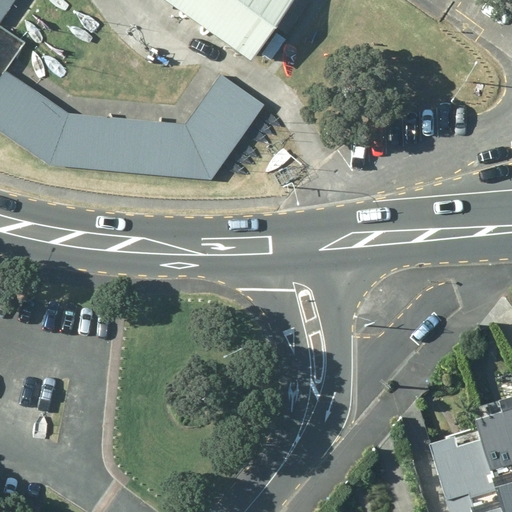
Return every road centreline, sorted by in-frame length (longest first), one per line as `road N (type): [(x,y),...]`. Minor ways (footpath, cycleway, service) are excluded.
road 1 (residential): [(320,249),(338,348),(335,398),(320,429),(256,499)]
road 2 (residential): [(256,499),(293,398),(296,352),(274,251)]
road 3 (secondary): [(0,200),(138,230),(203,254)]
road 4 (secondary): [(203,254),(135,263),(67,259),(0,242)]
road 5 (secondary): [(511,231),(320,249)]
